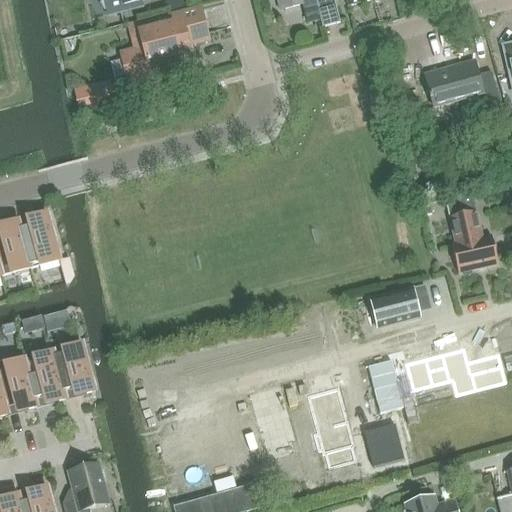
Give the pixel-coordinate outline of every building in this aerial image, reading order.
[(104,0),(109,16),(142,7),(140,2),(148,0),(104,0)] [(180,0),(173,0),(165,2),(168,13),(183,9),(180,0)] [(304,5),(302,0),(277,0),(281,11),(304,5)] [(315,0),(323,29),(339,24),(333,2),(341,0),(345,0),(348,8),(376,0),(315,0)] [(128,83),(170,72),(167,60),(177,58),(179,54),(178,49),(208,42),(200,11),(169,19),(171,27),(140,35),(143,50),(121,56),(128,83)] [(478,78),(474,64),(454,69),(455,73),(426,81),(434,110),(483,96),(487,111),(500,107),(491,74),(478,78)] [(506,115),(494,118),(499,136),(510,133),(506,115)] [(472,194),(445,200),(455,247),(452,247),(458,276),(498,267),(492,239),(482,241),(472,194)] [(20,231),(30,270),(59,263),(47,216),(35,220),(37,227),(20,231)] [(30,270),(20,231),(18,224),(6,227),(8,234),(0,236),(0,273),(1,278),(30,270)] [(413,292),(412,291),(370,302),(377,331),(420,320),(416,307),(428,304),(424,289),(413,292)] [(55,331),(51,316),(43,319),(47,334),(55,331)] [(41,317),(32,320),(34,331),(44,328),(41,317)] [(53,355),(64,395),(80,390),(82,397),(94,394),(82,347),(53,355)] [(65,402),(64,395),(53,355),(24,363),(34,402),(51,398),(53,405),(65,402)] [(34,402),(24,363),(23,363),(22,358),(0,364),(0,390),(5,410),(22,406),(24,413),(36,409),(34,402)] [(355,436),(342,382),(313,389),(326,444),(355,436)] [(98,467),(67,475),(75,502),(77,511),(86,511),(109,506),(104,486),(106,482),(103,474),(100,471),(98,467)] [(511,496),(497,501),(499,511),(511,511),(511,473),(507,474),(511,496)] [(20,505),(21,511),(52,511),(47,491),(35,494),(37,501),(20,505)] [(21,511),(20,505),(18,498),(6,502),(8,509),(0,510),(0,511),(21,511)] [(202,511),(257,511),(253,498),(202,511)] [(436,509),(434,499),(420,503),(417,502),(412,503),(411,506),(405,507),(406,511),(456,511),(454,504),(436,509)]
